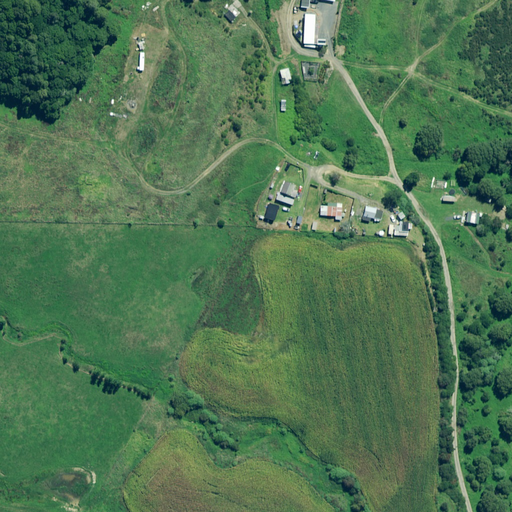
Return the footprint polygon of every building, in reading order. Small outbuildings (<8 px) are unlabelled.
[(229,11),(223,4),(219,7),(231,21),(240,14),(234,7),(229,11)] [(291,83),(288,69),(279,71),(282,85),(291,83)] [(293,185),(284,182),(279,192),(294,198),(297,191),(292,189),(293,185)] [(277,207),(268,204),(263,218),(273,221),(277,207)] [(341,204),(336,204),(336,207),(320,206),(319,215),(327,216),(327,221),(342,222),(343,208),(341,208),(341,204)] [(381,210),(362,206),(360,216),(363,217),(362,220),(372,222),(372,218),(379,219),(381,210)] [(479,214),(465,213),(464,222),(478,224),(479,214)] [(366,224),(350,223),(349,233),(365,234),(366,224)]
